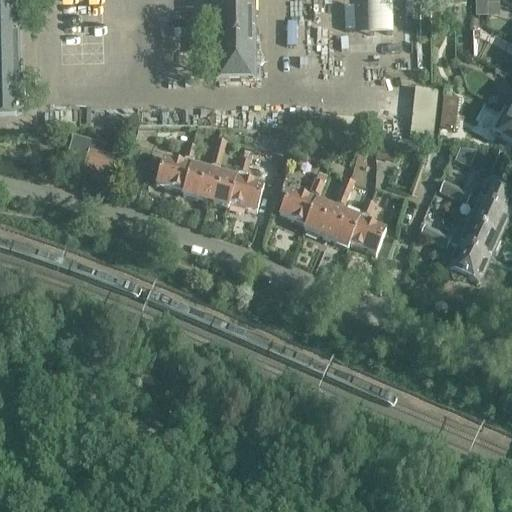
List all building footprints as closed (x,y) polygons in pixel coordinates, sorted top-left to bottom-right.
[(0,0),(0,103),(20,103),(17,0),(0,0)] [(252,0),(212,0),(214,67),(215,82),(254,81),(252,0)] [(416,88),(408,139),(431,142),(439,92),(416,88)] [(456,130),(457,99),(441,98),(440,129),(456,130)] [(503,112),(491,134),(511,145),(511,116),(503,112)] [(111,154),(124,158),(130,139),(117,135),(111,154)] [(103,147),(77,140),(71,138),(64,167),(84,172),(83,174),(112,182),(115,173),(110,171),(114,158),(101,155),(103,147)] [(213,155),(222,158),(226,146),(216,143),(213,155)] [(183,161),(192,163),(196,151),(186,148),(183,161)] [(493,170),(494,156),(458,151),(457,166),(493,170)] [(222,158),(213,155),(210,168),(219,170),(222,158)] [(163,163),(156,188),(183,196),(184,196),(191,171),(190,171),(163,163)] [(236,175),(246,178),(250,165),(240,163),(236,175)] [(184,196),(183,200),(205,207),(213,177),(191,171),(184,196)] [(314,183),(309,195),(319,199),(324,187),(323,187),(327,178),(318,175),(315,183),(314,183)] [(213,177),(205,207),(206,207),(228,213),(229,208),(236,183),(214,177),(213,177)] [(340,193),(349,197),(354,186),(344,182),(340,193)] [(236,183),(229,208),(230,208),(256,215),(263,191),(237,184),(236,183)] [(438,196),(465,208),(470,197),(444,184),(438,196)] [(477,205),(507,219),(511,209),(511,195),(488,185),(483,196),(481,196),(477,205)] [(349,197),(340,193),(335,206),(344,209),(349,197)] [(289,196),(279,219),(305,230),(314,206),(289,196)] [(360,217),(370,220),(375,208),(365,204),(360,217)] [(507,219),(477,205),(471,217),(473,218),(468,229),(497,243),(507,219)] [(305,230),(303,234),(326,243),(337,216),(336,215),(316,207),(314,206),(305,230)] [(337,216),(326,243),(348,252),(349,248),(359,225),(337,216)] [(359,225),(349,248),(350,248),(375,259),(385,235),(360,225),(359,225)] [(450,239),(425,227),(419,238),(446,251),(448,247),(452,240),(450,239)] [(497,243),(468,229),(463,239),(452,234),(450,239),(452,240),(448,247),(456,250),(487,264),(497,243)] [(448,273),(477,286),(487,264),(456,250),(451,260),(453,261),(448,273)]
